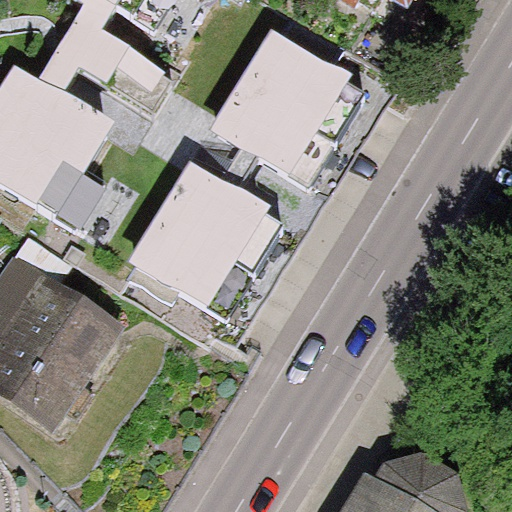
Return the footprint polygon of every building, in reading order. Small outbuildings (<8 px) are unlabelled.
[(146,0),(95,0),(133,23),(146,0)] [(414,0),(346,0),(364,11),(370,0),(390,0),(408,10),(414,0)] [(375,82),(286,29),(221,137),(310,190),(375,82)] [(111,129),(22,75),(0,111),(0,187),(55,221),(111,129)] [(277,225),(187,174),(133,265),(222,318),(277,225)] [(61,272),(29,251),(0,294),(0,338),(7,343),(0,353),(0,392),(55,429),(117,337),(48,291),(61,272)] [(376,490),(363,483),(345,511),(462,511),(458,489),(423,468),(383,479),(376,490)]
